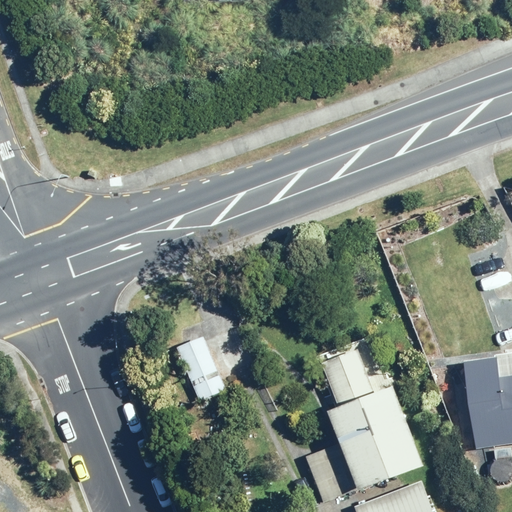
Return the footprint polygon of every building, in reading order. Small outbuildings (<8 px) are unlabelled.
[(178,349),(200,403),(226,392),(205,338),(178,349)] [(322,365),(340,413),(328,418),(339,446),(307,459),(324,504),(356,492),(358,497),(424,472),(393,392),(377,398),(359,351),(322,365)] [(511,377),(502,379),(499,359),(464,364),(476,451),(511,445),(511,377)] [(179,435),(190,461),(207,453),(196,428),(179,435)] [(432,511),(422,484),(355,509),(356,511),(432,511)]
